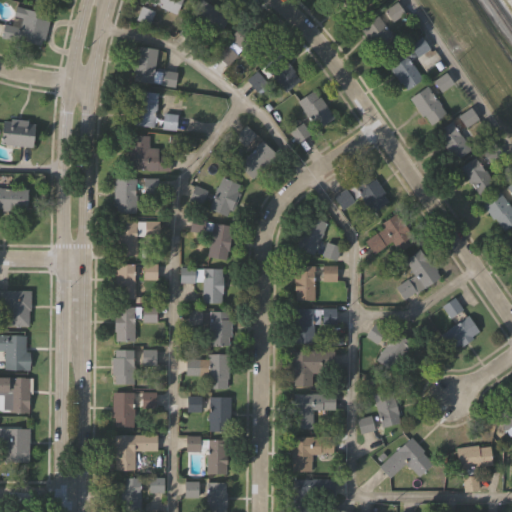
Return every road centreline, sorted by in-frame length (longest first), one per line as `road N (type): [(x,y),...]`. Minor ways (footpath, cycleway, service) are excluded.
road 1 (tertiary): [(77,511),(81,150),(107,0)]
road 2 (tertiary): [(80,0),(54,155),(49,511)]
road 3 (residential): [(256,511),(259,228),(280,194),(371,124)]
road 4 (residential): [(511,329),(311,35),(275,0)]
